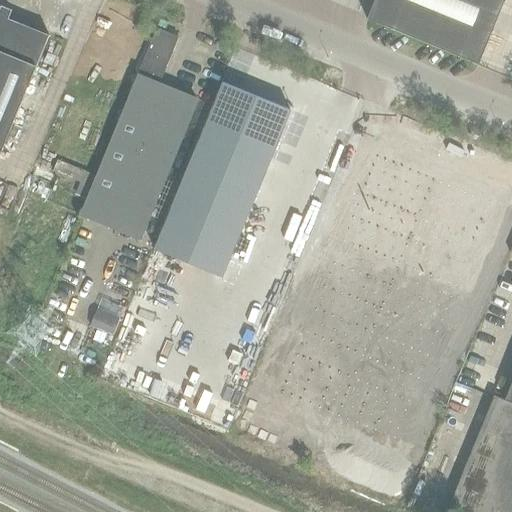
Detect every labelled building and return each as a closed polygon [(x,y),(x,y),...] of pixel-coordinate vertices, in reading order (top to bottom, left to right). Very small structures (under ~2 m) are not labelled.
[(477,66),(499,12),(498,11),(502,3),(503,3),(504,0),(374,0),(366,20),(477,66)] [(0,156),(49,36),(0,16),(0,156)] [(139,240),(196,101),(158,86),(178,38),(157,29),(96,177),(91,188),(80,216),(139,240)] [(222,83),(154,250),(221,278),(290,111),(222,83)] [(364,191),(362,196),(418,218),(433,180),(377,158),(363,191),(364,191)] [(57,161),(52,172),(80,184),(91,188),(96,177),(85,172),(57,161)] [(433,180),(418,218),(473,241),(475,236),(476,236),(489,203),(433,180)] [(362,196),(352,219),(408,241),(418,218),(362,196)] [(418,218),(408,241),(464,264),(473,241),(418,218)] [(352,219),(343,242),(399,264),(408,241),(352,219)] [(408,241),(399,264),(455,287),(464,264),(408,241)] [(343,242),(334,265),(390,287),(399,264),(343,242)] [(399,264),(390,287),(445,310),(455,287),(399,264)] [(334,265),(324,288),(380,310),(390,287),(334,265)] [(390,287),(380,310),(436,333),(445,310),(390,287)] [(324,288),(315,311),(371,333),(380,310),(324,288)] [(97,310),(90,327),(113,336),(120,319),(97,310)] [(380,310),(371,333),(427,356),(436,333),(380,310)] [(315,311),(306,334),(362,356),(371,333),(315,311)] [(371,333),(362,356),(417,378),(427,356),(371,333)] [(306,334),(297,357),(315,364),(334,372),(352,379),(362,356),(306,334)] [(362,356),(352,379),(371,387),(389,394),(408,401),(417,378),(362,356)] [(297,357),(281,394),(300,402),(315,364),(297,357)] [(315,364),(300,402),(318,409),(334,372),(315,364)] [(334,372),(318,409),(337,417),(352,379),(334,372)] [(352,379),(337,417),(355,424),(371,387),(352,379)] [(494,398),(450,504),(449,504),(449,505),(465,511),(511,511),(511,379),(503,402),(494,398)] [(202,408),(201,413),(212,417),(219,394),(195,386),(189,403),(202,408)] [(371,387),(355,424),(374,432),(389,394),(371,387)] [(389,394),(374,432),(392,439),(408,401),(389,394)] [(250,419),(245,430),(281,445),(286,434),(250,419)]
